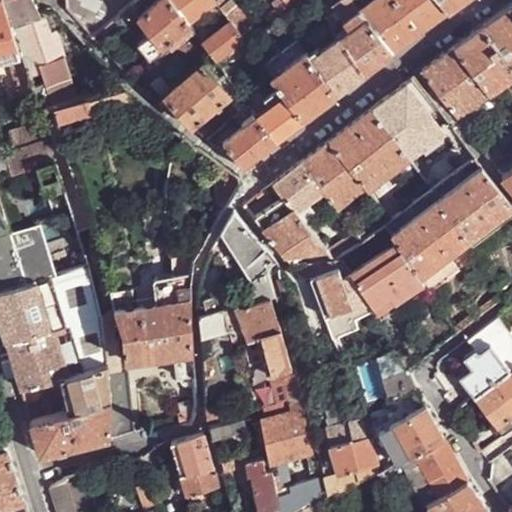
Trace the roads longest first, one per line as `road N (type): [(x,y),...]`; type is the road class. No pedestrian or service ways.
road 1 (residential): [(252,178),(486,0)]
road 2 (residential): [(499,511),(416,370),(511,297)]
road 3 (residential): [(26,470),(188,432)]
